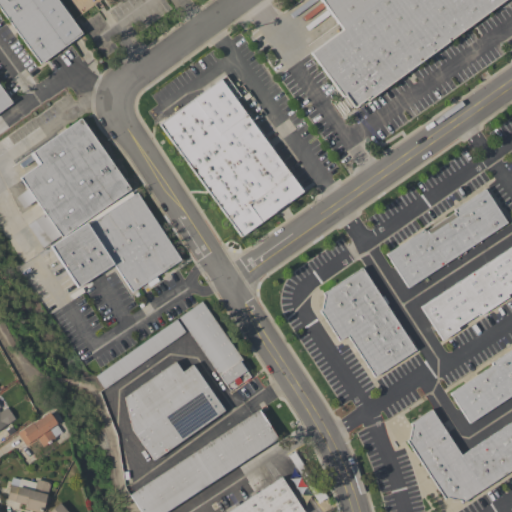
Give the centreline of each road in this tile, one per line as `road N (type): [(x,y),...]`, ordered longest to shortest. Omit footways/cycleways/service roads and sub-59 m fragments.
road 1 (residential): [(121,104),(325,440),(354,511)]
road 2 (residential): [(226,280),(511,84)]
road 3 (residential): [(121,104),(142,75),(241,0)]
